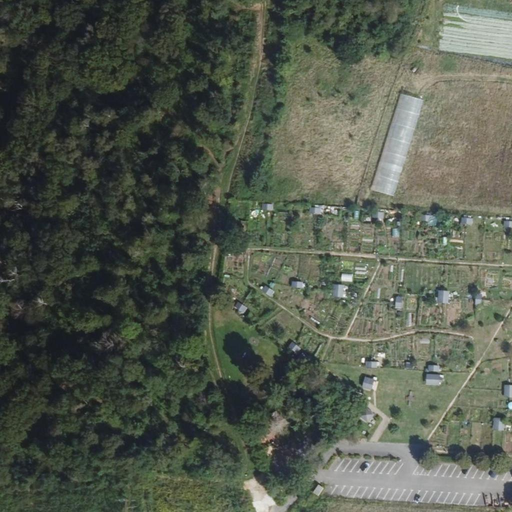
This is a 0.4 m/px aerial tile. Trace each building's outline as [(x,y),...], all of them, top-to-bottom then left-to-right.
[(398,93),(373,191),(396,197),(422,99),(398,93)] [(342,263),(342,281),(352,281),(353,264),(342,263)] [(238,286),(229,290),(230,294),(240,291),(238,286)] [(270,287),(267,292),(273,296),(276,292),(270,287)] [(450,293),(441,292),(440,303),(450,304),(450,293)] [(305,342),(297,337),(295,341),(302,346),(305,342)] [(293,342),(289,347),(297,353),(301,348),(293,342)] [(441,385),(441,374),(427,373),(426,384),(441,385)] [(380,388),(371,389),(372,398),(381,397),(380,388)] [(366,411),(358,420),(368,428),(374,419),(366,411)] [(507,419),(499,415),(497,419),(504,424),(507,419)]
